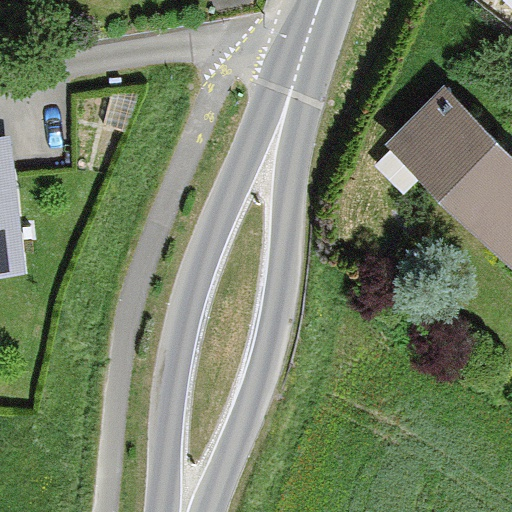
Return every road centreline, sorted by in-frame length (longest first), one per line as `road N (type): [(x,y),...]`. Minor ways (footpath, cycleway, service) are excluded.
road 1 (tertiary): [(296,70),(218,220),(190,301),(174,370),(162,511)]
road 2 (tertiary): [(205,511),(239,435),(279,305),(296,70)]
road 3 (residential): [(307,41),(0,76)]
